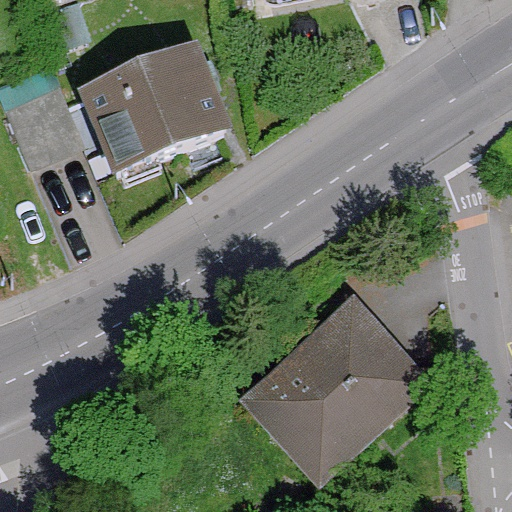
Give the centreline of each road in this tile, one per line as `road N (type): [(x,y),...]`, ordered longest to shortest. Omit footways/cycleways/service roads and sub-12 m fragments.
road 1 (secondary): [(425,120),(94,334),(0,383)]
road 2 (residential): [(494,486),(474,257),(425,120)]
